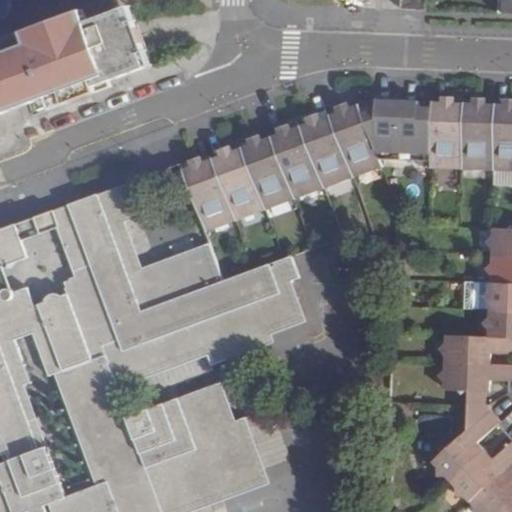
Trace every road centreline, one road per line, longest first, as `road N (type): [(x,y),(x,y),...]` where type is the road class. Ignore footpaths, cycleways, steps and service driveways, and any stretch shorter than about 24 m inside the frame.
road 1 (residential): [(234,80),(325,50),(511,56)]
road 2 (residential): [(0,177),(128,116),(234,80)]
